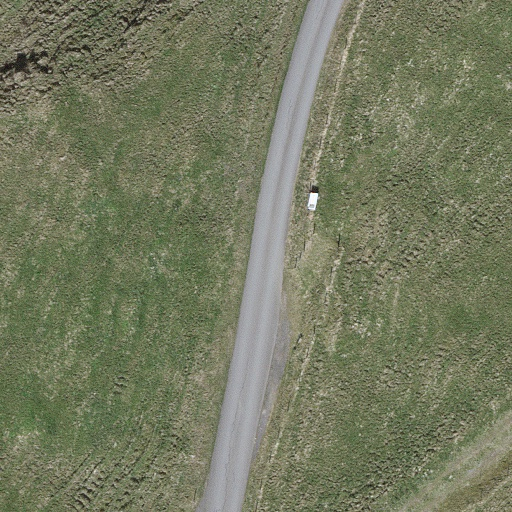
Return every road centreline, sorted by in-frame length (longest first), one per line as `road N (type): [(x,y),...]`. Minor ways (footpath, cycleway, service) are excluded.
road 1 (unclassified): [(331,0),(291,133),(229,511)]
road 2 (track): [(511,435),(412,511)]
